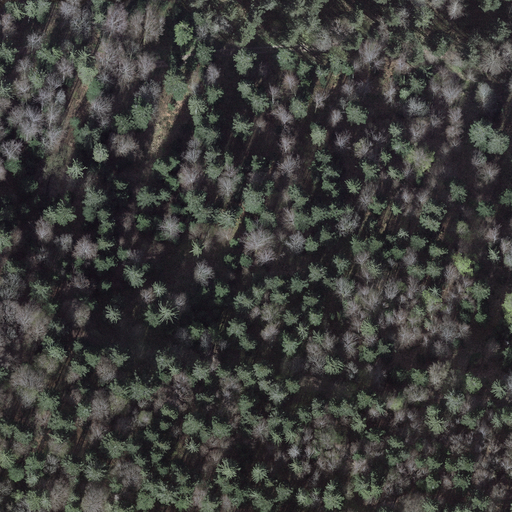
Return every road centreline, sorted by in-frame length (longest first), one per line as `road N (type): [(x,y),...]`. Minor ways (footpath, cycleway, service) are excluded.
road 1 (track): [(511,403),(334,389),(112,345),(0,310)]
road 2 (track): [(0,49),(69,48),(156,63),(334,43),(511,59)]
road 3 (track): [(356,511),(511,495)]
